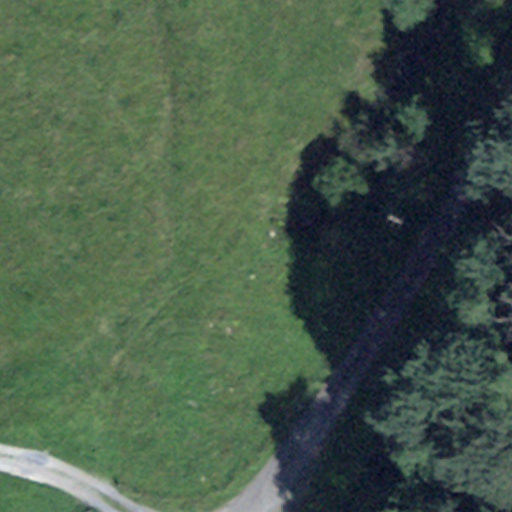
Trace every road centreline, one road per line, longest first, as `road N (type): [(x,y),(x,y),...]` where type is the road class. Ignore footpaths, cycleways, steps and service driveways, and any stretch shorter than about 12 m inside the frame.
road 1 (unclassified): [(511,103),(402,309),(253,511)]
road 2 (track): [(128,511),(64,478),(0,464)]
